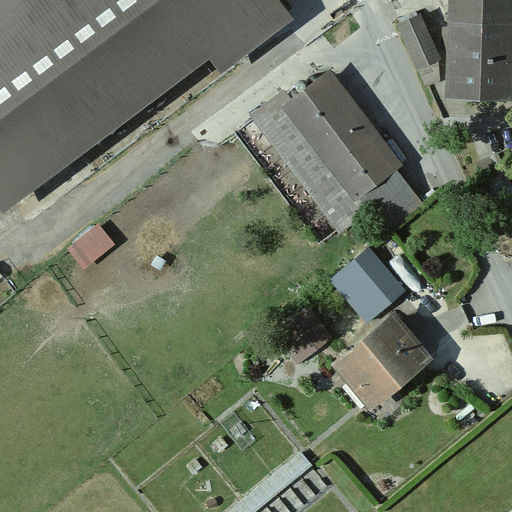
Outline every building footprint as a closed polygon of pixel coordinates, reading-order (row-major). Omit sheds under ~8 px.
[(281,15),(269,0),(1,0),(0,1),(0,194),(3,199),(207,43),(221,61),(281,15)] [(511,0),(448,0),(446,97),(511,99),(511,0)] [(442,58),(421,12),(397,22),(426,86),(440,80),(439,59),(442,58)] [(404,165),(330,68),(291,97),(284,87),(249,114),(341,235),(370,213),(386,233),(425,204),(398,169),(404,165)] [(511,204),(511,183),(499,153),(476,163),(497,211),(511,204)] [(118,232),(176,183),(159,164),(102,213),(118,232)] [(71,242),(88,264),(120,239),(103,217),(71,242)] [(406,292),(370,248),(343,270),(379,314),(406,292)] [(306,359),(337,331),(313,304),(281,331),(306,359)] [(434,357),(395,310),(332,363),(371,409),(434,357)]
